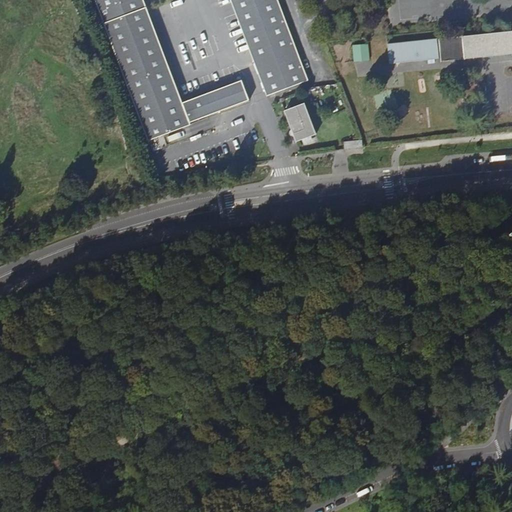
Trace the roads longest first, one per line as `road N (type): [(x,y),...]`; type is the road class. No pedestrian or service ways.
road 1 (secondary): [(511,168),(225,201),(61,247)]
road 2 (residential): [(511,445),(392,468),(299,511)]
